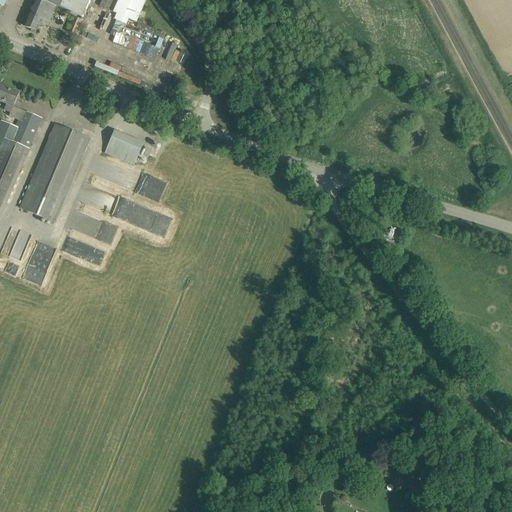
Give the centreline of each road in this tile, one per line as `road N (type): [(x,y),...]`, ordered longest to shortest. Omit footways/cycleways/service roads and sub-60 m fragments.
road 1 (unclassified): [(511,227),(328,172),(198,116)]
road 2 (track): [(328,172),(338,209),(370,257),(511,419)]
road 3 (unclassified): [(198,116),(0,33)]
road 4 (unclassified): [(198,116),(209,94),(210,52),(169,0)]
